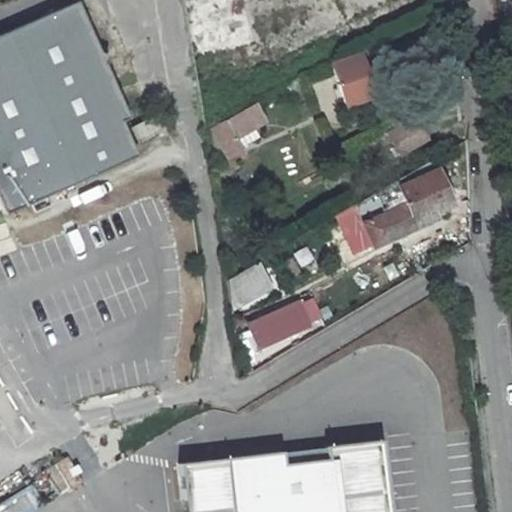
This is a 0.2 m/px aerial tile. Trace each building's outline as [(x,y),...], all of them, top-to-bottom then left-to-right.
[(75,0),(0,33),(0,201),(6,215),(137,158),(123,120),(130,116),(120,95),(121,94),(106,61),(109,53),(100,50),(79,0),(75,0)] [(186,0),(204,59),(253,43),(239,0),(186,0)] [(379,78),(374,65),(364,69),(359,55),(331,64),(345,105),(373,96),(368,82),(379,78)] [(304,88),(299,76),(278,88),(282,97),(304,88)] [(251,127),(264,120),(255,103),(210,129),(228,161),(243,152),(240,148),(257,137),(251,127)] [(137,143),(163,130),(156,116),(139,124),(137,119),(127,124),(137,143)] [(399,155),(428,139),(415,117),(387,133),(399,155)] [(438,210),(452,204),(432,159),(354,205),(372,246),(441,216),(438,210)] [(0,223),(0,256),(17,250),(5,221),(0,223)] [(342,264),(350,260),(346,251),(338,256),(342,264)] [(231,308),(268,286),(255,262),(226,280),(231,308)] [(260,347),(285,336),(277,316),(255,326),(254,323),(249,325),(260,347)] [(250,367),(241,333),(234,334),(240,370),(250,367)] [(287,340),(285,336),(260,347),(263,353),(287,340)] [(384,511),(376,440),(313,448),(314,462),(270,467),(269,455),(169,467),(174,511),(384,511)] [(83,482),(68,457),(60,461),(29,479),(31,483),(44,505),(83,482)] [(0,511),(31,511),(44,505),(31,483),(0,500),(0,511)]
